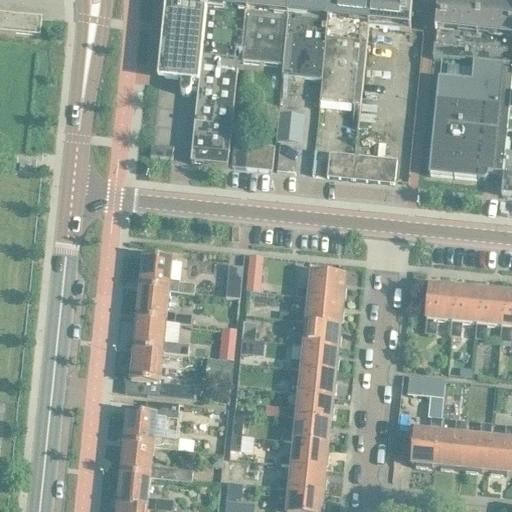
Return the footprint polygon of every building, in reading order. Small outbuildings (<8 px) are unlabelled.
[(191,90),(198,91),(207,0),(165,0),(157,77),(181,80),(179,91),(179,92),(179,93),(180,94),(180,95),(181,95),(182,96),(183,97),(184,97),(186,97),(188,96),(189,96),(189,95),(190,94),(190,93),(190,92),(191,90)] [(207,0),(198,91),(190,164),(227,168),(237,71),(233,71),(235,50),(243,51),(247,0),(207,0)] [(247,0),(243,51),(241,63),(282,67),(288,0),(247,0)] [(288,0),(282,67),(281,79),(321,83),(329,0),(288,0)] [(329,0),(321,83),(319,104),(360,108),(368,27),(370,0),(329,0)] [(410,31),(412,0),(370,0),(368,27),(410,31)] [(503,176),(511,88),(511,8),(508,12),(450,6),(448,2),(438,1),(432,59),(472,64),(470,84),(438,80),(428,177),(483,182),(487,179),(488,174),(503,176)] [(0,32),(39,36),(41,18),(0,14),(0,32)] [(511,88),(503,176),(501,196),(511,197),(511,88)] [(276,143),(296,145),(299,117),(279,114),(276,143)] [(145,137),(162,137),(163,120),(145,119),(145,137)] [(248,146),(233,145),(231,169),(245,170),(248,146)] [(245,170),(257,171),(260,147),(248,146),(245,170)] [(257,171),(271,173),(274,149),(260,147),(257,171)] [(328,154),(326,178),(339,180),(341,156),(328,154)] [(352,181),(355,157),(341,156),(339,180),(352,181)] [(368,158),(355,157),(352,181),(366,182),(368,158)] [(366,182),(378,184),(380,160),(368,158),(366,182)] [(380,160),(378,184),(394,185),(396,161),(380,160)] [(135,279),(135,289),(140,290),(140,289),(168,292),(176,293),(193,295),(194,284),(178,283),(169,282),(171,261),(143,258),(141,280),(135,279)] [(239,299),(242,269),(227,268),(224,298),(239,299)] [(247,275),(246,293),(260,294),(261,276),(247,275)] [(307,300),(341,304),(344,278),(309,275),(308,291),(298,290),(297,299),(307,300)] [(450,324),(454,289),(429,286),(425,321),(426,321),(424,335),(435,336),(436,322),(450,324)] [(132,311),(131,321),(136,321),(136,320),(165,323),(166,312),(168,292),(140,289),(140,290),(137,312),(132,311)] [(454,289),(450,324),(449,337),(459,338),(461,325),(476,326),(479,292),(454,289)] [(479,292),(476,326),(474,340),(484,341),(485,328),(500,329),(504,294),(479,292)] [(511,294),(504,294),(500,329),(499,343),(509,344),(510,330),(511,330),(511,294)] [(305,324),(339,327),(341,304),(307,300),(305,315),(296,314),(296,315),(295,323),(305,324)] [(280,313),(279,321),(295,323),(296,315),(280,313)] [(175,314),(174,324),(179,325),(190,326),(191,316),(175,314)] [(129,342),(128,351),(133,352),(134,350),(162,353),(162,354),(170,355),(187,356),(188,346),(171,344),(163,343),(165,323),(136,320),(136,321),(134,342),(129,342)] [(243,324),(241,341),(253,342),(255,325),(243,324)] [(302,348),(337,351),(339,327),(305,324),(303,339),(293,338),(292,347),(302,348)] [(233,363),(236,332),(222,331),(219,361),(233,363)] [(290,371),(300,372),(334,375),(337,351),(302,348),(301,363),(290,362),(290,371)] [(125,382),(123,394),(126,394),(195,402),(196,389),(159,385),(162,354),(162,353),(134,350),(133,352),(131,373),(126,372),(125,382)] [(207,360),(204,379),(230,382),(232,363),(207,360)] [(459,378),(470,379),(471,370),(459,369),(459,378)] [(297,396),(332,399),(334,375),(300,372),(298,387),(288,386),(287,395),(297,396)] [(442,401),(444,382),(409,379),(407,397),(430,399),(428,419),(431,420),(440,421),(442,401)] [(295,420),(329,424),(332,399),(297,396),(296,411),(286,410),(285,419),(295,420)] [(119,436),(118,445),(124,446),(124,445),(152,448),(178,451),(179,441),(174,440),(153,438),(156,417),(165,418),(177,419),(178,406),(145,403),(144,415),(127,414),(125,436),(119,436)] [(234,413),(232,429),(242,430),(244,414),(234,413)] [(329,424),(295,420),(293,434),(283,433),(282,443),(292,444),(327,447),(329,424)] [(437,469),(440,435),(441,421),(440,421),(431,420),(429,434),(415,432),(411,466),(437,469)] [(462,471),(465,437),(467,423),(456,422),(455,436),(440,435),(437,469),(462,471)] [(465,437),(462,471),(486,474),(490,440),(491,426),(481,425),(480,439),(465,437)] [(490,440),(486,474),(511,476),(511,474),(511,427),(506,427),(504,441),(490,440)] [(231,438),(230,454),(240,455),(241,439),(231,438)] [(179,441),(178,451),(192,453),(193,442),(179,441)] [(327,447),(292,444),(291,458),(281,457),(280,466),(290,467),(325,471),(327,447)] [(116,467),(115,476),(121,477),(121,476),(149,479),(157,480),(191,484),(192,473),(159,469),(150,469),(152,448),(124,445),(124,446),(122,467),(116,467)] [(211,458),(210,469),(221,470),(222,459),(211,458)] [(325,471),(290,467),(288,482),(279,481),(278,490),(288,491),(322,495),(325,471)] [(113,497),(112,507),(117,507),(117,506),(146,509),(149,479),(121,476),(121,477),(118,498),(113,497)] [(227,485),(225,503),(240,505),(242,486),(227,485)] [(320,511),(322,495),(288,491),(286,507),(276,506),(275,511),(320,511)] [(155,501),(154,511),(160,511),(171,511),(173,503),(155,501)] [(225,503),(224,511),(253,511),(254,506),(240,505),(225,503)]
